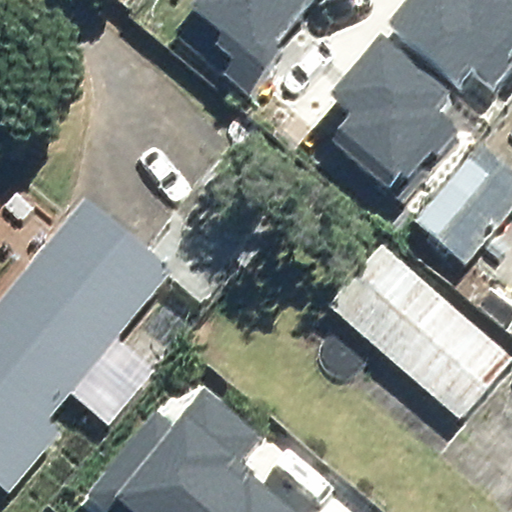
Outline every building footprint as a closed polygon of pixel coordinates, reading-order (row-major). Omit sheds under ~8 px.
[(206,0),(199,9),(269,68),(286,47),(282,39),(314,0),(206,0)] [(511,0),(422,0),(395,38),(470,92),(484,73),(504,87),(511,76),(511,0)] [(0,29),(13,14),(0,3),(0,29)] [(382,40),(340,98),(364,115),(337,153),(409,204),(464,127),(444,113),(458,94),(382,40)] [(511,182),(476,154),(412,233),(462,273),(511,210),(511,182)] [(0,489),(169,284),(73,205),(0,294),(0,489)] [(376,253),(322,317),(452,424),(506,360),(376,253)] [(159,414),(91,496),(109,511),(305,511),(239,457),(262,429),(211,387),(177,428),(159,414)] [(357,511),(347,502),(338,511),(357,511)]
